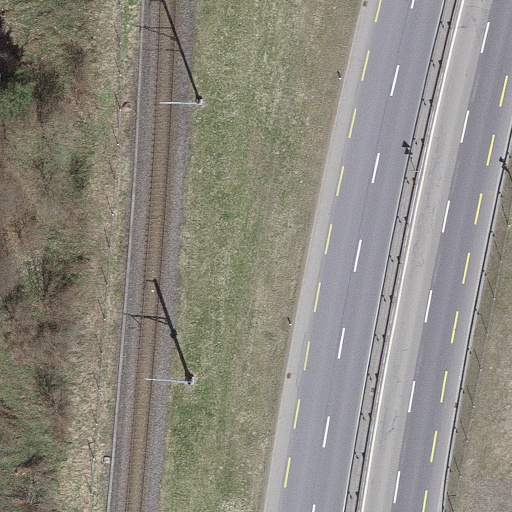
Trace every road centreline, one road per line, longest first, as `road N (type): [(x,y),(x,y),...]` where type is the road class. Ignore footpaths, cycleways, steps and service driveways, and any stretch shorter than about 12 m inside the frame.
road 1 (primary): [(399,511),(455,203),(502,0)]
road 2 (primary): [(408,0),(348,275),(309,511)]
